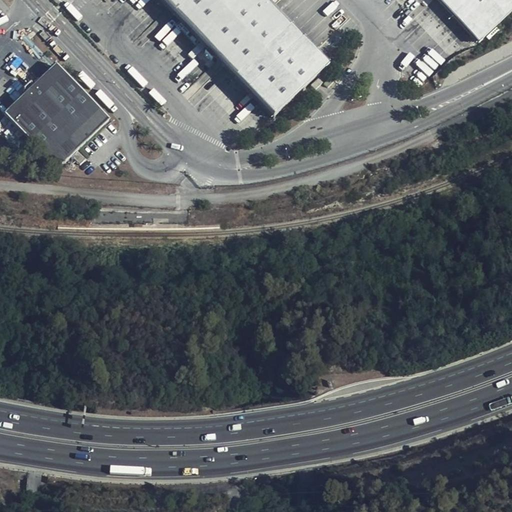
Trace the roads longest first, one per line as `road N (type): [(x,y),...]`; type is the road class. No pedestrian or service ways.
road 1 (motorway): [(511,357),(362,407),(245,428),(139,433),(0,417)]
road 2 (motorway): [(0,444),(113,459),(273,453),(398,426),(511,387)]
road 3 (unclassified): [(511,65),(388,119),(214,169)]
road 4 (unclassified): [(214,169),(265,174),(337,155),(511,82)]
road 5 (unclassified): [(35,0),(183,152),(214,169)]
